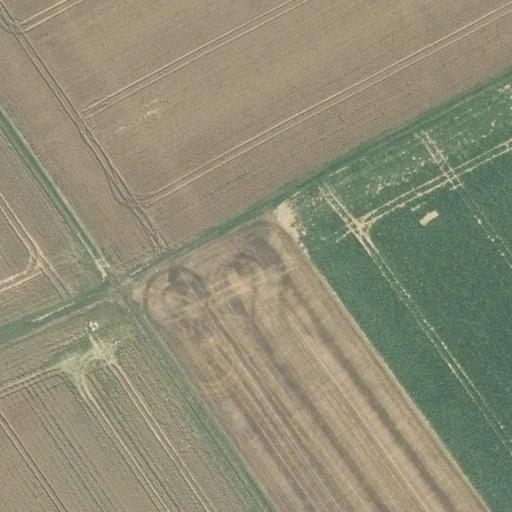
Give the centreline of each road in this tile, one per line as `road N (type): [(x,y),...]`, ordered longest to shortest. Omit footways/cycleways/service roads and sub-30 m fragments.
road 1 (track): [(511,78),(117,287),(0,340)]
road 2 (track): [(270,511),(0,116)]
